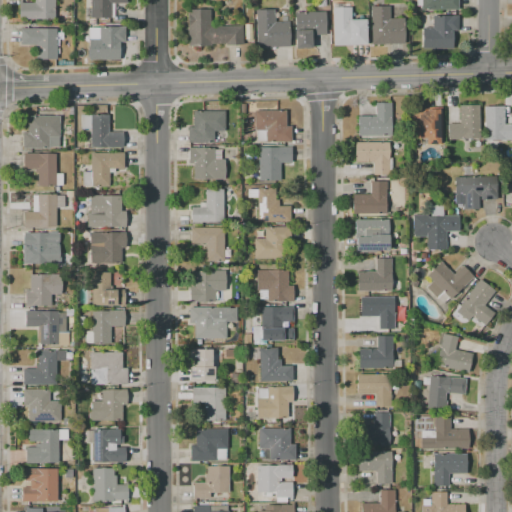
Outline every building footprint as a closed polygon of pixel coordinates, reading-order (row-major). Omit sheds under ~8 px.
[(54,0),(54,19),(19,19),(18,3),(34,3),(34,0),(54,0)] [(126,0),(126,3),(114,3),(114,18),(90,18),(90,0),(126,0)] [(420,0),(458,0),(458,10),(420,9),(420,0)] [(370,6),(389,6),(389,18),(404,18),(404,43),(384,43),(384,44),(371,44),(370,6)] [(332,7),(350,7),(350,20),(365,19),(365,45),(347,46),(347,45),(332,45),(332,7)] [(241,25),(242,44),(225,45),(225,43),(207,44),(207,45),(188,46),(186,10),(209,9),(210,27),(241,25)] [(255,10),(274,9),(274,22),(288,21),(289,47),(256,48),(255,10)] [(294,12),(324,11),(325,35),(311,35),(311,49),(295,49),(294,30),(295,30),(294,12)] [(432,16),(457,16),(457,30),(452,30),(452,49),(422,48),(422,28),(432,28),(432,16)] [(88,28),(98,28),(98,27),(125,27),(125,42),(118,42),(118,60),(88,60),(88,28)] [(20,28),(56,28),(56,59),(35,59),(35,45),(20,45),(20,28)] [(357,136),(357,116),(375,116),(375,103),(390,103),(390,136),(357,136)] [(425,144),(425,138),(411,138),(411,104),(427,104),(427,107),(441,107),(442,144),(425,144)] [(448,139),(448,123),(459,123),(459,105),(478,105),(479,138),(463,138),(463,139),(448,139)] [(483,106),(503,106),(504,124),(511,124),(511,140),(484,140),(483,106)] [(192,111),(224,110),(224,131),(213,131),(213,142),(187,143),(187,127),(192,127),(192,111)] [(253,110),(285,110),(286,126),(290,126),(290,142),(265,142),(265,141),(257,141),(256,130),(254,130),(253,110)] [(80,115),(107,115),(107,129),(108,129),(108,132),(122,132),(122,148),(107,148),(107,147),(90,147),(90,128),(81,129),(80,115)] [(59,116),(59,136),(59,147),(48,147),(48,148),(22,148),(22,132),(27,132),(27,116),(59,116)] [(355,142),(388,142),(388,174),(373,174),(373,161),(355,161),(355,142)] [(188,148),(213,147),(213,159),(223,159),(223,178),(193,179),(193,163),(188,163),(188,148)] [(258,147),(290,147),(291,162),(279,163),(280,180),(259,181),(258,147)] [(23,153),(38,153),(38,154),(55,154),(55,173),(62,173),(62,185),(55,185),(55,186),(36,186),(36,172),(34,172),(34,168),(23,169),(23,153)] [(90,153),(124,153),(124,168),(114,168),(114,172),(109,172),(109,186),(91,186),(82,186),(82,172),(91,172),(90,153)] [(454,177),(495,176),(496,199),(479,200),(479,196),(478,196),(478,209),(461,209),(461,207),(456,207),(456,195),(454,195),(454,177)] [(371,181),(386,181),(386,196),(385,196),(385,213),(352,213),(352,194),(371,194),(371,181)] [(257,188),(275,188),(275,200),(278,199),(278,206),(289,206),(290,221),(257,222),(257,188)] [(204,189),(223,189),(223,222),(190,222),(190,207),(199,207),(199,203),(204,202),(204,189)] [(56,227),(23,228),(23,211),(32,211),(32,195),(37,195),(37,194),(55,194),(55,195),(64,195),(64,207),(55,207),(56,227)] [(86,227),(86,213),(89,213),(89,196),(120,196),(120,211),(125,211),(125,227),(86,227)] [(446,249),(427,250),(426,236),(412,237),(412,215),(427,215),(427,216),(430,216),(430,205),(442,205),(442,216),(458,215),(458,231),(445,232),(446,249)] [(355,220),(387,219),(388,251),(355,251),(355,220)] [(190,228),(223,227),(224,261),(205,261),(205,243),(190,243),(190,228)] [(264,227),(288,227),(289,258),(253,259),(253,239),(265,238),(264,227)] [(23,232),(29,232),(29,233),(47,233),(47,232),(57,232),(57,242),(47,242),(47,245),(58,245),(58,261),(48,261),(48,264),(28,264),(27,248),(23,248),(23,232)] [(90,233),(125,232),(125,248),(121,248),(121,263),(90,263),(90,233)] [(357,290),(357,271),(375,271),(375,258),(390,258),(391,290),(357,290)] [(427,275),(441,261),(453,274),(462,266),(473,277),(449,299),(448,298),(442,304),(426,287),(432,281),(427,275)] [(256,270),(287,269),(287,285),(292,285),(292,292),(293,292),(294,301),(267,302),(267,299),(259,299),(258,290),(256,290),(256,270)] [(189,302),(189,287),(193,287),(193,271),(214,271),(214,270),(225,270),(225,290),(214,291),(215,302),(189,302)] [(91,272),(109,272),(109,290),(124,290),(124,306),(91,306),(91,272)] [(25,306),(25,290),(29,290),(29,275),(61,275),(61,294),(50,294),(50,306),(25,306)] [(479,279),(494,291),(483,305),(494,313),(482,328),(470,318),(467,321),(466,322),(465,322),(462,322),(460,322),(451,314),(459,304),(459,305),(479,279)] [(359,297),(393,297),(393,329),(378,329),(378,316),(360,316),(359,297)] [(260,307),(294,306),(294,322),(281,322),(281,328),(293,328),(294,340),(260,340),(260,339),(252,339),(252,326),(260,326),(260,307)] [(188,307),(229,307),(229,308),(233,308),(233,307),(236,307),(236,321),(226,321),(226,338),(194,339),(193,323),(188,323),(188,307)] [(124,310),(124,326),(110,326),(110,344),(84,344),(85,331),(92,331),(92,311),(108,311),(108,310),(124,310)] [(25,311),(58,312),(58,313),(65,313),(65,331),(68,331),(68,345),(56,345),(56,344),(39,344),(39,326),(25,326),(25,311)] [(441,333),(456,336),(454,350),(471,353),(468,369),(452,366),(451,369),(435,366),(441,333)] [(358,369),(358,349),(376,349),(376,335),(391,335),(392,369),(358,369)] [(259,348),(276,348),(277,359),(280,359),(280,366),(291,366),(291,380),(259,381),(259,348)] [(214,379),(189,380),(189,367),(193,367),(193,349),(211,349),(212,367),(214,367),(214,379)] [(23,384),(23,369),(35,369),(35,365),(37,365),(37,350),(65,350),(65,361),(56,361),(56,384),(23,384)] [(90,353),(121,353),(121,368),(127,368),(127,384),(90,384),(90,353)] [(356,374),(390,374),(390,406),(374,406),(374,394),(356,394),(356,374)] [(420,407),(422,377),(428,378),(428,376),(449,377),(448,379),(464,380),(463,394),(444,392),(444,399),(444,400),(445,401),(445,402),(445,403),(445,404),(444,405),(443,406),(443,409),(420,407)] [(292,386),(292,402),(287,402),(287,418),(256,418),(256,399),(258,398),(258,388),(266,388),(266,387),(292,386)] [(191,387),(224,387),(224,420),(203,421),(203,402),(191,402),(191,387)] [(23,389),(48,389),(48,402),(60,402),(60,421),(28,421),(28,405),(23,405),(23,389)] [(126,389),(126,405),(122,405),(122,421),(91,421),(91,401),(101,401),(101,389),(120,389),(126,389)] [(61,411),(69,411),(69,421),(61,421),(61,411)] [(373,413),(388,413),(388,427),(389,427),(389,445),(355,445),(355,426),(373,426),(373,413)] [(420,449),(420,431),(434,431),(433,417),(449,417),(449,429),(467,429),(468,448),(420,449)] [(194,429),(226,428),(227,449),(225,449),(225,459),(216,459),(216,461),(190,461),(189,445),(195,445),(194,429)] [(258,429),(289,428),(290,444),(295,444),(295,460),(269,460),(269,448),(258,448),(258,429)] [(29,429),(67,429),(67,440),(57,440),(57,463),(25,463),(25,447),(35,447),(35,443),(39,443),(39,441),(29,441),(29,429)] [(92,430),(119,430),(119,436),(123,436),(123,444),(119,444),(119,445),(115,445),(115,448),(125,448),(125,462),(92,462),(92,430)] [(390,451),(390,469),(391,469),(391,483),(375,483),(375,471),(357,471),(357,451),(390,451)] [(433,454),(466,454),(466,473),(448,473),(448,486),(433,486),(433,454)] [(291,465),(291,478),(280,478),(280,482),(291,482),(292,500),(289,500),(289,497),(286,497),(286,502),(275,502),(275,492),(271,492),(271,497),(265,497),(265,492),(257,492),(256,466),(276,465),(291,465)] [(206,466),(228,466),(228,492),(226,492),(226,498),(192,498),(192,483),(204,482),(203,473),(206,473),(206,466)] [(56,468),(56,502),(21,502),(21,487),(29,487),(29,481),(24,481),(24,468),(56,468)] [(91,468),(113,468),(113,476),(116,476),(116,484),(126,484),(126,500),(113,500),(113,502),(92,502),(91,468)] [(64,478),(64,469),(72,469),(72,477),(64,478)] [(360,511),(360,503),(378,503),(378,490),(393,490),(393,511),(360,511)] [(463,511),(421,511),(421,504),(430,504),(430,492),(445,492),(446,504),(463,504),(463,511)] [(258,511),(258,510),(264,510),(264,505),(291,505),(291,503),(293,503),(293,511),(258,511)]
